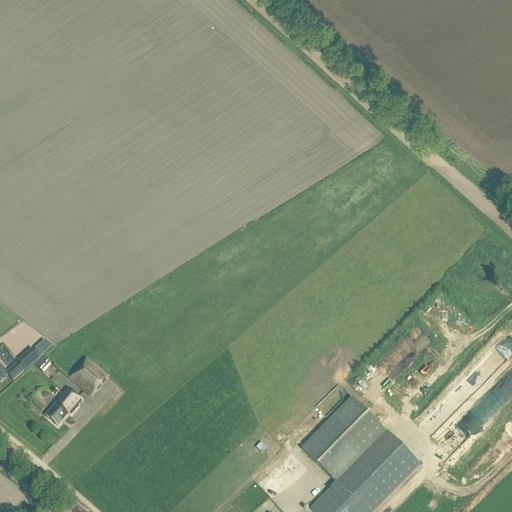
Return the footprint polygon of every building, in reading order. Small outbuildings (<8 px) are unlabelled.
[(40,359),(53,348),(45,342),(35,350),(39,355),(38,356),(40,359)] [(9,379),(14,384),(25,374),(26,375),(42,361),(40,359),(38,356),(33,351),(18,365),(7,376),(6,376),(9,379)] [(42,371),(49,364),(46,360),(38,367),(42,371)] [(109,380),(87,362),(70,382),(91,400),(109,380)] [(46,375),(54,367),(51,364),(43,371),(46,375)] [(0,386),(6,381),(9,379),(6,376),(7,376),(0,367),(0,386)] [(335,386),(314,405),(317,409),(323,404),(329,412),(326,414),(328,417),(347,400),(335,386)] [(47,420),(58,430),(68,417),(71,419),(83,404),(67,390),(55,405),(57,407),(47,420)] [(56,391),(51,396),(56,400),(60,395),(56,391)] [(302,451),(336,485),(387,434),(352,400),(302,451)] [(270,430),(262,436),(267,443),(275,436),(270,430)] [(376,511),(420,467),(387,434),(336,485),(311,511),(376,511)] [(250,449),(257,456),(266,447),(259,440),(250,449)] [(253,511),(271,496),(264,489),(238,511),(253,511)]
